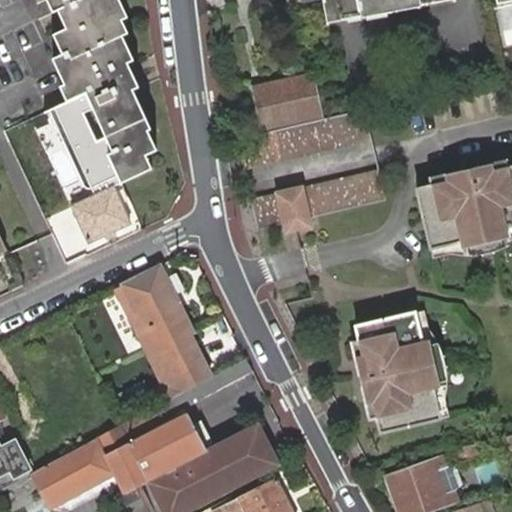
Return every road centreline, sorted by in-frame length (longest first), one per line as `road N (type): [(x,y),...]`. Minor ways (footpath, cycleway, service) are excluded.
road 1 (residential): [(354,511),(268,355),(211,222)]
road 2 (residential): [(211,222),(0,317)]
road 3 (residential): [(211,222),(187,0)]
